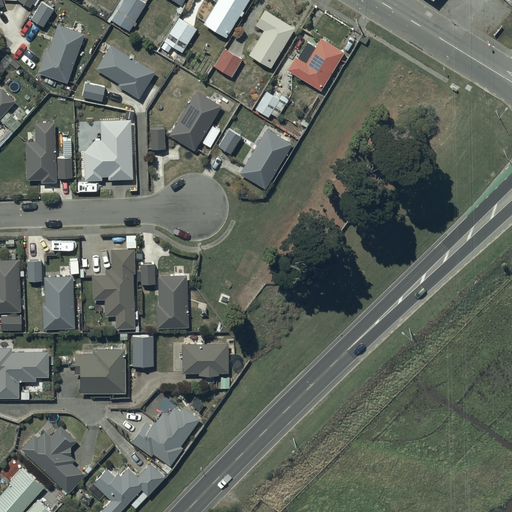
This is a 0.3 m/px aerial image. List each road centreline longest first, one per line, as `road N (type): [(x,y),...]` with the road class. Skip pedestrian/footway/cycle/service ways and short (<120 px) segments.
road 1 (trunk): [(181,511),(511,192)]
road 2 (residential): [(0,215),(194,207)]
road 3 (tertiary): [(511,80),(381,0)]
